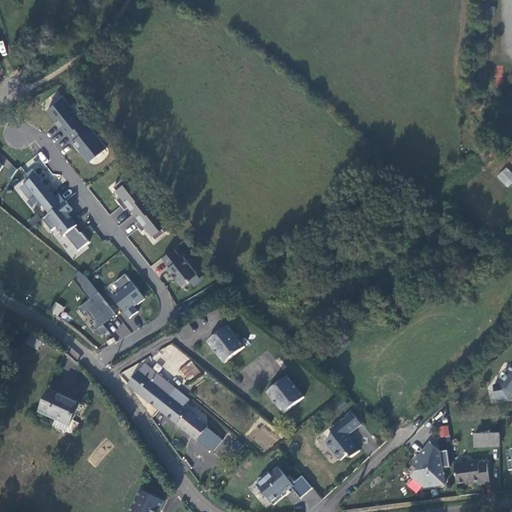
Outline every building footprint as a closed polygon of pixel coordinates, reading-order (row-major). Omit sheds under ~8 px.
[(67,134),(69,132),(84,120),(87,118),(75,102),(71,105),(62,94),(54,100),(56,102),(48,109),(62,126),(61,127),(67,134)] [(74,139),(73,140),(89,161),(107,147),(90,126),(89,127),(84,120),(69,132),(74,139)] [(5,162),(1,174),(12,177),(16,165),(5,162)] [(498,177),(508,188),(511,184),(511,173),(507,168),(498,177)] [(56,197),(33,169),(25,176),(29,181),(21,188),(29,199),(35,195),(50,213),(65,201),(59,194),(56,197)] [(136,212),(152,199),(147,193),(149,191),(142,183),(140,184),(134,176),(127,182),(124,178),(114,186),(121,195),(124,198),(119,201),(126,209),(130,206),(136,212)] [(152,199),(136,212),(141,219),(137,222),(143,230),(147,227),(157,239),(166,232),(163,228),(170,222),(164,214),(166,212),(159,204),(157,206),(152,199)] [(65,201),(50,213),(43,219),(52,230),(57,227),(64,236),(66,234),(79,250),(89,242),(81,232),(80,233),(76,227),(78,225),(68,213),(73,209),(66,200),(65,201)] [(31,226),(40,221),(37,215),(28,220),(31,226)] [(130,215),(120,226),(124,230),(135,220),(130,215)] [(181,258),(174,249),(163,258),(170,268),(168,269),(174,277),(175,276),(183,286),(198,274),(183,256),(181,258)] [(87,277),(79,271),(73,280),(89,299),(77,308),(83,316),(87,313),(93,320),(89,323),(100,337),(108,331),(103,325),(117,314),(87,277)] [(145,299),(126,275),(115,283),(121,291),(113,298),(129,319),(138,312),(134,306),(137,303),(138,305),(145,299)] [(50,310),(56,316),(64,308),(57,302),(50,310)] [(226,325),(207,341),(224,361),(243,345),(226,325)] [(189,361),(179,368),(187,379),(197,371),(189,361)] [(128,384),(159,408),(175,388),(144,363),(128,384)] [(511,366),(500,385),(494,386),(496,400),(508,397),(511,392),(511,366)] [(285,375),(266,391),(282,411),(302,396),(285,375)] [(184,406),(189,399),(175,388),(159,408),(197,439),(208,425),(184,406)] [(497,403),(510,401),(511,397),(511,392),(508,397),(496,400),(497,403)] [(79,407),(50,394),(40,415),(56,422),(54,429),(74,438),(80,426),(73,423),(79,407)] [(346,414),(330,428),(334,432),(327,437),(327,442),(339,456),(342,456),(349,451),(352,454),(360,447),(351,436),(350,437),(347,433),(361,421),(351,408),(345,413),(346,414)] [(221,439),(208,425),(197,439),(212,451),(221,439)] [(447,425),(438,427),(440,438),(449,436),(447,425)] [(500,434),(475,435),(475,447),(500,446),(500,434)] [(445,485),(440,451),(431,443),(413,465),(419,469),(412,477),(425,488),(445,485)] [(455,465),(458,484),(472,482),(473,483),(481,481),(481,484),(490,483),(487,463),(480,464),(479,461),(455,465)] [(257,485),(274,505),(284,496),(282,494),(291,487),(301,499),(313,489),(303,476),(292,485),(278,468),(270,475),(268,472),(258,480),(261,483),(257,485)] [(131,511),(158,511),(165,498),(141,487),(129,511),(131,511)]
